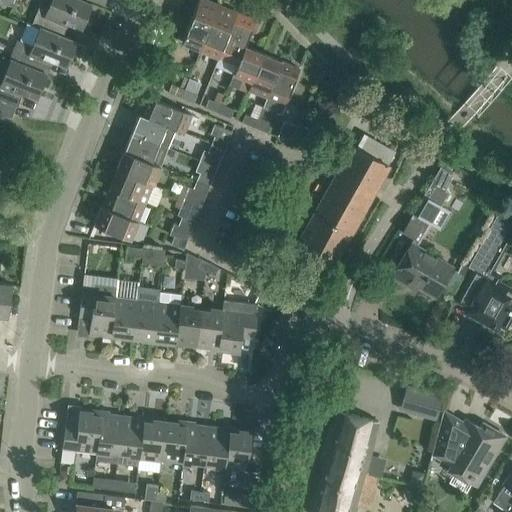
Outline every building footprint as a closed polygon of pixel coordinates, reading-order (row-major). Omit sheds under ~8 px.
[(92,4),(81,0),(51,0),(49,8),(41,5),(33,25),(63,36),(57,33),(61,24),(67,26),(68,23),(82,29),(92,4)] [(201,50),(219,5),(207,0),(199,0),(182,42),(201,50)] [(219,57),(237,12),(219,5),(201,50),(219,57)] [(256,20),(237,12),(219,57),(237,65),(238,65),(245,46),(256,20)] [(63,36),(33,25),(24,21),(9,59),(12,60),(47,74),(48,73),(42,71),(46,61),(52,64),(53,61),(67,67),(77,42),(63,36)] [(263,54),(245,46),(238,65),(237,65),(233,74),(234,74),(229,84),(239,88),(243,78),(252,81),(263,54)] [(266,98),(281,61),(263,54),(252,81),(248,90),(266,98)] [(38,98),(47,74),(12,60),(4,78),(0,76),(0,100),(18,106),(18,105),(12,103),(16,93),(22,96),(24,93),(38,98)] [(285,105),(292,87),(300,69),(281,61),(266,98),(285,105)] [(156,75),(152,84),(161,88),(165,78),(156,75)] [(181,97),(188,79),(184,78),(180,87),(172,84),(169,92),(181,97)] [(181,97),(194,102),(197,94),(192,92),(196,82),(188,79),(181,97)] [(194,115),(165,103),(147,96),(139,115),(176,130),(186,134),(194,115)] [(218,112),(221,104),(209,99),(206,107),(218,112)] [(218,112),(231,117),(234,109),(221,104),(218,112)] [(268,133),(271,124),(276,111),(263,106),(258,119),(255,127),(268,133)] [(258,119),(245,114),(242,122),(255,127),(258,119)] [(168,148),(176,130),(139,115),(132,133),(168,148)] [(228,141),(232,130),(215,123),(211,134),(215,136),(211,145),(224,150),(228,141)] [(161,166),(168,148),(132,133),(124,151),(161,166)] [(217,168),(224,150),(211,145),(208,151),(204,150),(203,152),(200,161),(217,168)] [(333,267),(361,216),(390,165),(353,145),(296,246),(333,267)] [(154,184),(161,166),(124,151),(117,169),(154,184)] [(209,187),(217,168),(200,161),(196,171),(200,173),(196,181),(209,187)] [(435,176),(402,231),(418,241),(448,192),(445,190),(453,174),(447,171),(441,167),(438,171),(435,176)] [(164,189),(154,184),(117,169),(110,187),(147,202),(157,207),(164,189)] [(202,205),(209,187),(196,181),(194,188),(189,186),(184,198),(202,205)] [(139,221),(147,202),(110,187),(102,205),(139,221)] [(194,223),(202,205),(184,198),(177,216),(194,223)] [(131,239),(139,221),(102,205),(95,224),(131,239)] [(467,284),(457,301),(478,313),(475,318),(487,325),(488,324),(494,322),(506,328),(511,316),(511,287),(500,281),(503,275),(495,271),(508,245),(505,242),(509,242),(511,241),(511,240),(511,222),(497,214),(468,266),(475,270),(467,284)] [(191,231),(194,223),(177,216),(170,234),(174,236),(187,241),(191,231)] [(184,249),(187,241),(174,236),(171,244),(184,249)] [(436,296),(453,267),(411,243),(392,276),(406,284),(409,280),(436,296)] [(143,256),(144,248),(127,246),(125,260),(132,261),(133,255),(143,256)] [(143,256),(152,257),(153,249),(144,248),(143,256)] [(185,269),(186,260),(176,259),(175,267),(185,269)] [(206,271),(210,263),(201,259),(198,267),(206,271)] [(215,275),(218,268),(210,263),(206,271),(215,275)] [(133,336),(139,286),(139,281),(118,279),(117,288),(112,333),(133,336)] [(12,285),(0,283),(0,315),(8,317),(12,285)] [(96,285),(95,286),(83,285),(79,316),(91,317),(89,333),(103,335),(103,337),(111,338),(112,333),(117,288),(96,285)] [(154,339),(160,291),(160,288),(139,286),(133,336),(154,339)] [(181,304),(180,304),(181,293),(160,291),(154,339),(175,341),(176,341),(180,307),(181,307),(181,304)] [(254,338),(257,314),(258,304),(224,299),(222,310),(222,312),(218,347),(219,347),(240,349),(242,336),(254,338)] [(201,309),(181,307),(180,307),(176,341),(175,341),(174,346),(183,347),(183,345),(197,346),(201,309)] [(218,347),(222,312),(201,309),(197,346),(210,348),(210,350),(218,351),(219,347),(218,347)] [(414,383),(425,386),(428,375),(417,372),(414,383)] [(437,420),(444,396),(407,386),(401,409),(437,420)] [(110,412),(102,411),(101,411),(100,415),(96,453),(97,453),(96,460),(117,463),(123,416),(109,414),(110,412)] [(364,474),(370,453),(378,421),(340,411),(325,463),(364,474)] [(96,453),(100,415),(79,413),(78,426),(66,424),(61,462),(73,463),(75,451),(96,453)] [(145,416),(136,415),(136,417),(123,416),(117,463),(138,466),(139,456),(140,456),(144,421),(145,421),(145,416)] [(433,451),(433,453),(442,458),(438,464),(454,473),(457,467),(475,478),(471,484),(476,487),(480,481),(496,453),(506,436),(482,422),(479,427),(465,418),(453,440),(438,431),(433,451)] [(165,423),(145,421),(144,421),(140,456),(141,456),(140,459),(161,461),(165,423)] [(195,422),(187,421),(186,426),(182,464),(185,464),(186,462),(204,464),(208,426),(195,424),(195,422)] [(182,464),(186,426),(165,423),(161,461),(182,464)] [(231,427),(230,427),(222,426),(222,428),(208,426),(204,464),(226,467),(230,431),(231,427)] [(257,485),(259,472),(262,448),(250,447),(252,434),(230,431),(226,467),(226,468),(246,471),(244,484),(257,485)] [(379,478),(364,474),(325,463),(312,511),(354,511),(356,505),(370,509),(379,478)] [(67,472),(60,471),(59,482),(70,483),(71,477),(67,472)] [(413,471),(409,483),(422,486),(425,474),(413,471)] [(511,511),(511,472),(504,484),(505,484),(493,502),(506,511),(505,511),(511,511)] [(102,478),(101,487),(114,489),(115,480),(102,478)] [(115,480),(114,489),(125,491),(127,481),(115,480)] [(156,500),(157,493),(158,485),(147,484),(145,499),(151,500),(156,500)] [(105,495),(77,491),(75,508),(77,508),(76,511),(123,511),(125,497),(105,495)] [(199,500),(200,492),(191,491),(190,499),(199,500)] [(209,501),(210,493),(200,492),(199,500),(209,501)] [(157,493),(156,500),(162,501),(165,502),(166,494),(157,493)] [(240,506),(255,508),(256,499),(241,497),(240,506)] [(151,500),(149,511),(161,511),(162,501),(156,500),(151,500)]
